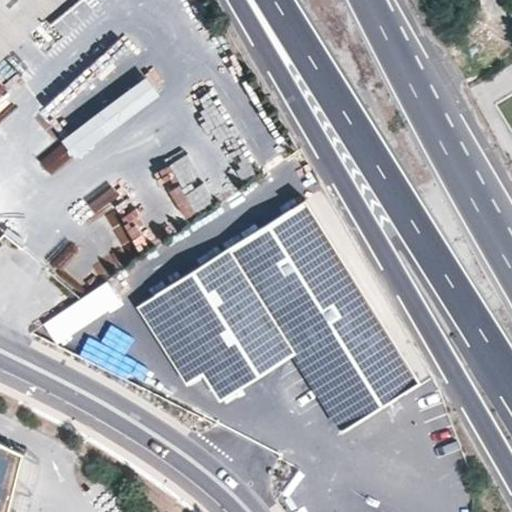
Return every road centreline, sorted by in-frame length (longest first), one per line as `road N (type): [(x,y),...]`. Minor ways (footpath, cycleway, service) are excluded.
road 1 (trunk): [(235,0),(511,462)]
road 2 (trunk): [(267,0),(511,380)]
road 3 (unknown): [(0,329),(55,221),(139,121),(195,80)]
road 4 (trunk): [(511,267),(368,0)]
road 5 (trunk): [(511,228),(373,0)]
road 6 (tertiary): [(0,351),(156,436),(217,481)]
